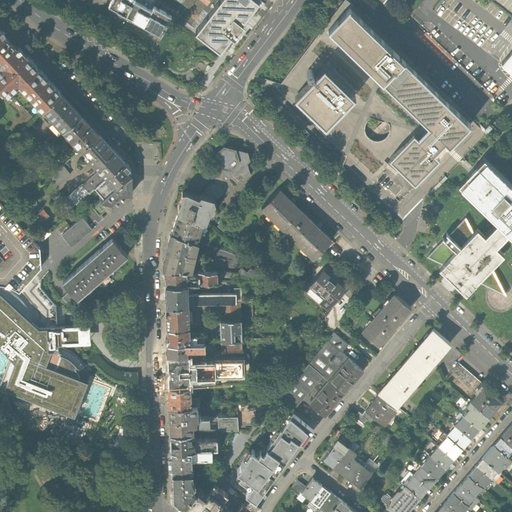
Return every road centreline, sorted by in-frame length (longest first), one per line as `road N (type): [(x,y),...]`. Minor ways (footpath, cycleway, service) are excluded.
road 1 (residential): [(156,511),(149,252),(155,211),(182,151)]
road 2 (tertiary): [(211,109),(241,117),(436,303)]
road 3 (residential): [(302,461),(436,303)]
road 4 (tertiary): [(16,0),(155,88)]
road 5 (tertiary): [(211,109),(291,0)]
road 6 (residential): [(511,412),(426,511)]
